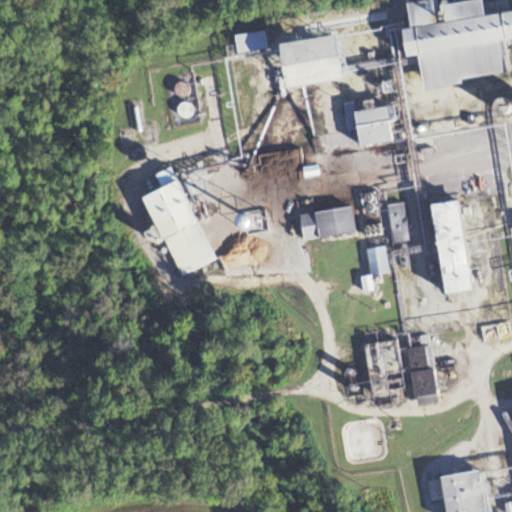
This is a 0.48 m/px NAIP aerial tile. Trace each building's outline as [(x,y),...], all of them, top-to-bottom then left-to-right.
[(422,102),(417,69),(406,71),(402,42),(410,41),(406,14),(433,10),(434,18),(482,10),(485,27),(511,22),(511,50),(503,52),(507,83),(462,90),(463,96),(422,102)] [(290,88),(283,43),(339,34),(347,79),(290,88)] [(362,146),(358,117),(345,119),(342,99),(352,97),(354,109),(395,103),(398,120),(391,121),(394,141),(362,146)] [(366,243),(359,192),(376,189),(383,241),(366,243)] [(393,241),(387,205),(403,202),(409,238),(393,241)] [(303,239),(298,210),(315,208),(316,212),(353,205),(357,230),(303,239)] [(445,301),(432,213),(457,209),(471,297),(445,301)] [(369,274),(365,247),(386,244),(390,271),(369,274)] [(416,404),(406,334),(427,331),(437,400),(416,404)] [(373,393),(365,344),(397,339),(405,388),(373,393)] [(447,511),(441,477),(480,470),(488,511),(447,511)]
